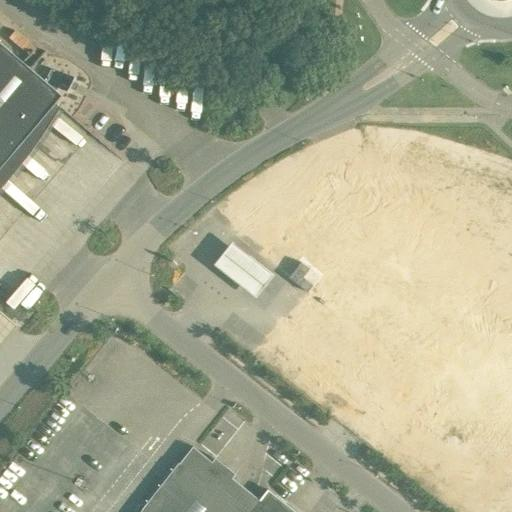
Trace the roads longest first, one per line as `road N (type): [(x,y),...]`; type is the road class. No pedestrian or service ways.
road 1 (unclassified): [(402,511),(104,275)]
road 2 (unknown): [(221,171),(0,4)]
road 3 (tertiary): [(104,275),(221,171),(283,132)]
road 4 (unclassified): [(133,0),(238,74),(283,132)]
road 5 (tertiary): [(0,400),(104,275)]
road 6 (tertiary): [(283,132),(422,49)]
